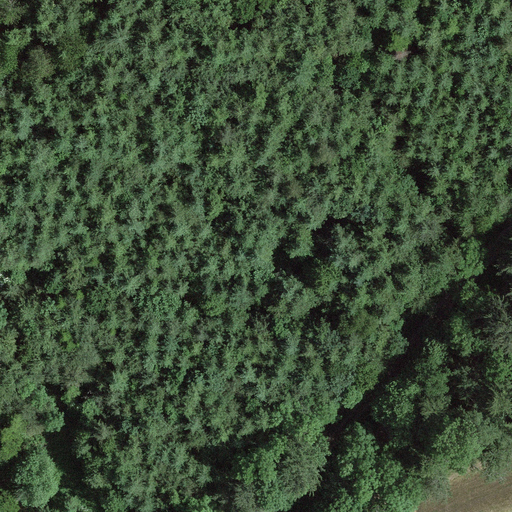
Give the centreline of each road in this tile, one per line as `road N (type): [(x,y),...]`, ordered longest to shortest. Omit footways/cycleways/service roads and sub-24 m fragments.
road 1 (track): [(511,228),(334,440)]
road 2 (track): [(110,511),(0,267)]
